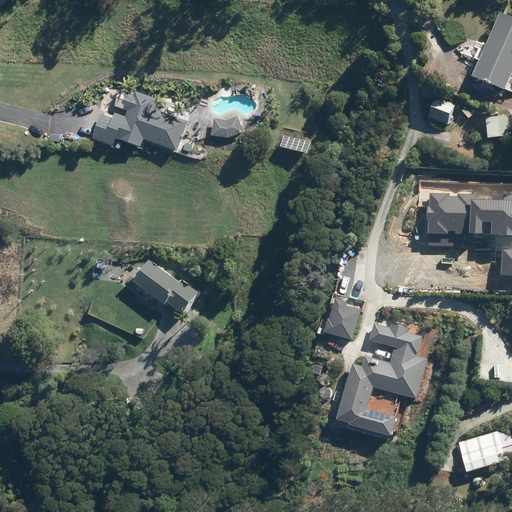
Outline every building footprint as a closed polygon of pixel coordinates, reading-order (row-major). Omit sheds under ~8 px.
[(508,87),(511,78),(511,15),(501,11),(475,74),(508,87)] [(159,101),(135,92),(134,96),(126,93),(120,109),(128,111),(126,118),(116,114),(114,120),(102,115),(93,140),(114,147),(117,140),(118,140),(142,149),(145,140),(178,152),(189,122),(155,110),(159,101)] [(430,116),(449,123),(456,104),(438,96),(430,116)] [(510,133),(507,114),(487,116),(490,136),(510,133)] [(245,133),(239,117),(227,122),(215,120),(212,137),(229,139),(245,133)] [(511,152),(496,147),(493,155),(511,160),(511,152)] [(181,280),(151,257),(135,279),(167,302),(169,299),(185,311),(201,290),(183,277),(181,280)] [(331,319),(328,332),(355,340),(364,310),(349,306),(350,301),(338,298),(333,319),(331,319)] [(156,321),(149,317),(145,321),(153,326),(156,321)] [(368,356),(365,366),(355,363),(341,419),(353,422),(353,424),(397,435),(402,417),(371,409),(377,386),(421,398),(432,359),(420,356),(426,336),(410,332),(411,328),(393,324),(392,327),(376,323),(372,340),(397,347),(393,363),(368,356)] [(499,430),(461,443),(470,472),(509,460),(499,430)]
